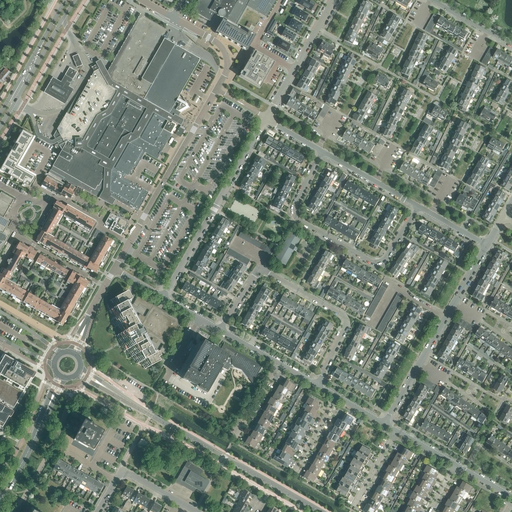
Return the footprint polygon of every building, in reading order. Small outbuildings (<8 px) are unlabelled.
[(191,10),(198,14),(209,21),(215,11),(217,13),(217,14),(219,16),(226,19),(225,21),(225,22),(235,27),(236,24),(247,6),(266,17),(276,0),(197,0),(193,9),(192,10),(191,10)] [(301,0),(299,4),(306,8),(310,11),(311,8),(313,9),(315,5),(314,4),(307,0),(301,0)] [(360,6),(369,10),(371,4),(368,2),(369,2),(364,0),(362,0),(360,4),(361,4),(360,6)] [(404,0),(401,5),(407,8),(411,0),(410,0),(404,0)] [(297,10),(294,15),(298,18),(304,21),(305,21),(307,18),(307,17),(308,15),(301,11),(302,9),(296,5),(294,8),(297,10)] [(366,16),(369,10),(360,6),(358,12),(366,16)] [(363,21),(366,16),(358,12),(355,17),(363,21)] [(390,19),(398,24),(401,18),(393,14),(391,18),(390,17),(389,19),(390,20),(390,19)] [(360,27),(363,21),(355,17),(352,23),(360,27)] [(435,25),(436,25),(439,27),(438,29),(440,30),(441,29),(446,20),(447,20),(444,18),(443,18),(441,17),(439,19),(438,18),(437,20),(436,23),(435,25)] [(292,20),(289,26),(298,32),(299,31),(300,28),(301,28),(300,28),(301,27),(300,27),(301,25),(299,24),(301,21),(294,18),(293,20),(292,20)] [(141,204),(138,202),(145,190),(124,178),(126,174),(128,175),(128,174),(131,175),(144,152),(145,153),(145,152),(151,155),(154,157),(157,159),(176,126),(173,121),(166,117),(167,116),(168,114),(169,114),(170,111),(173,113),(175,110),(180,112),(189,107),(186,103),(177,98),(178,97),(199,60),(163,40),(140,82),(136,79),(164,30),(144,19),(135,23),(128,35),(130,38),(114,65),(115,67),(110,77),(107,79),(105,80),(99,69),(96,65),(91,67),(94,72),(88,81),(69,115),(66,113),(57,130),(60,136),(55,139),(61,150),(52,166),(50,170),(65,179),(73,185),(72,186),(75,188),(75,186),(77,185),(79,186),(79,187),(98,198),(99,197),(101,200),(103,199),(104,200),(105,200),(106,200),(107,199),(107,198),(107,197),(107,196),(111,194),(138,210),(141,204)] [(387,25),(395,29),(398,24),(390,19),(390,20),(388,23),(387,23),(386,25),(387,25)] [(216,31),(215,32),(216,33),(216,32),(218,33),(231,40),(247,49),(247,50),(247,51),(248,50),(249,47),(252,42),(254,39),(256,36),(236,24),(235,27),(225,22),(225,21),(222,20),(216,31)] [(273,20),(267,30),(271,32),(276,22),(273,20)] [(445,31),(447,32),(452,23),(446,20),(441,29),(445,31)] [(352,23),(349,29),(358,33),(360,27),(352,23)] [(450,34),(452,35),(453,34),(457,26),(452,23),(447,32),(450,34)] [(387,25),(385,29),(384,28),(383,30),(384,30),(392,35),(395,29),(387,25)] [(457,26),(453,34),(452,35),(456,37),(457,38),(458,38),(463,29),(457,26)] [(285,29),(281,36),(292,42),(296,35),(285,29)] [(349,29),(347,34),(355,38),(357,35),(358,35),(359,33),(358,33),(349,29)] [(461,40),(461,41),(463,42),(463,41),(464,41),(465,38),(467,39),(470,34),(468,33),(469,32),(463,29),(458,38),(461,40)] [(382,34),(381,34),(380,36),(388,40),(392,35),(384,30),(382,34)] [(428,36),(420,32),(417,38),(425,42),(427,39),(428,39),(429,37),(428,37),(428,36)] [(347,34),(344,40),(343,43),(351,47),(354,41),(355,41),(356,39),(355,39),(355,38),(347,34)] [(414,44),(423,48),(424,44),(425,45),(426,43),(425,42),(417,38),(414,44)] [(281,40),(277,47),(281,49),(280,50),(284,51),(287,52),(289,48),(289,47),(290,45),(281,40)] [(318,45),(314,51),(318,54),(319,52),(323,54),(328,44),(322,41),(320,45),(318,45)] [(328,44),(323,54),(322,55),(328,59),(335,48),(328,44)] [(373,46),(370,44),(366,52),(372,56),(376,48),(378,46),(377,45),(377,46),(374,44),(373,46)] [(412,49),(420,53),(422,50),(423,49),(423,48),(414,44),(412,49)] [(376,48),(372,56),(378,59),(383,49),(378,46),(376,48)] [(446,52),(447,52),(455,56),(458,51),(450,46),(448,50),(447,50),(446,52)] [(409,55),(417,59),(420,53),(412,49),(409,55)] [(493,57),(498,60),(503,52),(497,49),(493,57)] [(244,67),(239,75),(243,77),(241,79),(254,86),(255,84),(259,86),(259,85),(272,63),(252,52),(248,59),(246,64),(246,65),(244,67)] [(447,52),(445,56),(444,55),(443,57),(444,58),(444,57),(452,62),(455,56),(447,52)] [(504,64),(504,63),(508,56),(503,52),(498,60),(497,63),(503,66),(504,64)] [(349,53),(345,60),(344,60),(344,62),(352,66),(355,60),(352,59),(353,56),(353,55),(349,53)] [(82,65),(78,54),(72,56),(76,67),(82,65)] [(415,65),(416,62),(417,62),(419,60),(417,59),(409,55),(406,61),(415,65)] [(440,63),(441,63),(449,67),(452,62),(444,57),(444,58),(442,61),(441,60),(440,63)] [(312,59),(308,65),(316,69),(319,64),(312,59)] [(406,61),(404,67),(412,70),(413,67),(414,68),(415,66),(414,65),(415,65),(406,61)] [(344,62),(342,66),(341,68),(342,68),(350,72),(352,66),(344,62)] [(437,68),(445,73),(449,67),(441,63),(440,63),(437,68)] [(485,68),(477,64),(474,70),(482,74),(485,68)] [(305,70),(313,75),(316,69),(308,65),(305,70)] [(409,76),(412,70),(404,67),(401,72),(405,74),(403,78),(408,80),(409,76)] [(52,77),(44,92),(64,104),(73,88),(69,86),(77,72),(68,68),(60,82),(52,77)] [(351,72),(350,72),(342,68),(339,74),(347,78),(348,78),(351,72)] [(9,76),(7,75),(10,72),(5,69),(0,74),(0,79),(3,83),(9,76)] [(302,76),(310,80),(313,75),(305,70),(302,76)] [(480,80),(482,74),(474,70),(471,76),(480,80)] [(425,81),(423,85),(429,88),(433,80),(427,77),(429,73),(425,71),(421,79),(425,81)] [(339,74),(337,77),(336,77),(335,79),(336,79),(344,83),(347,78),(339,74)] [(374,81),(380,85),(385,77),(379,74),(374,81)] [(309,82),(310,83),(311,81),(310,81),(310,80),(302,76),(299,81),(307,86),(309,82)] [(477,85),(480,80),(471,76),(469,82),(477,85)] [(380,85),(386,88),(391,80),(385,77),(380,85)] [(336,79),(334,83),(333,85),(342,89),(344,83),(336,79)] [(439,84),(433,80),(429,88),(435,92),(439,84)] [(297,85),(296,85),(295,86),(296,87),(306,93),(309,88),(307,86),(299,81),(297,85)] [(475,91),(477,85),(469,82),(466,87),(475,91)] [(500,90),(508,94),(511,89),(504,84),(500,90)] [(333,85),(332,89),(331,88),(330,90),(331,91),(339,95),(342,89),(333,85)] [(472,97),(475,91),(466,87),(464,93),(472,97)] [(412,93),(404,89),(402,93),(401,92),(400,94),(401,95),(409,98),(412,93)] [(500,90),(497,95),(505,100),(508,94),(500,90)] [(331,91),(329,94),(328,94),(327,96),(328,96),(336,100),(339,95),(331,91)] [(365,97),(373,102),(376,96),(368,92),(365,97)] [(469,103),(472,97),(464,93),(461,99),(469,103)] [(398,100),(407,104),(409,98),(401,95),(399,98),(398,100)] [(502,105),(505,100),(497,95),(494,101),(502,105)] [(328,96),(325,102),(333,106),(336,100),(328,96)] [(290,97),(285,105),(291,108),(296,100),(290,97)] [(372,104),(373,104),(374,103),(373,102),(365,97),(362,103),(370,107),(372,104)] [(465,112),(469,103),(461,99),(460,99),(458,102),(459,103),(458,105),(460,105),(458,108),(465,112)] [(301,103),(296,100),(291,108),(296,111),(301,103)] [(404,110),(407,104),(398,100),(397,104),(396,104),(395,106),(396,106),(404,110)] [(301,103),(296,111),(302,114),(306,107),(301,103)] [(370,107),(362,103),(359,108),(367,113),(370,107)] [(393,112),(401,116),(404,110),(396,106),(394,110),(393,109),(392,111),(393,112)] [(436,106),(430,116),(436,119),(437,117),(442,109),(436,106)] [(307,118),(312,110),(306,107),(302,114),(307,118)] [(359,108),(356,113),(364,118),(367,113),(359,108)] [(448,113),(442,109),(437,117),(444,121),(445,120),(446,121),(447,119),(445,118),(448,113)] [(479,117),(486,120),(490,112),(484,109),(479,117)] [(317,113),(312,110),(307,118),(313,121),(317,113)] [(491,110),(490,112),(486,120),(492,124),(496,116),(497,113),(495,112),(495,113),(491,110)] [(393,112),(391,115),(390,117),(398,121),(401,116),(393,112)] [(364,118),(356,113),(353,119),(360,124),(362,121),(364,122),(366,119),(364,118)] [(388,123),(396,127),(398,121),(390,117),(389,121),(388,121),(387,123),(388,123)] [(458,127),(466,131),(469,125),(461,121),(459,125),(458,124),(457,126),(458,127)] [(384,128),(385,129),(393,133),(396,127),(388,123),(386,127),(385,126),(384,128)] [(432,131),(433,132),(434,130),(433,129),(434,129),(433,129),(425,124),(422,130),(431,135),(432,131)] [(184,130),(179,127),(175,134),(180,137),(184,130)] [(463,136),(466,131),(458,127),(456,130),(455,130),(454,132),(455,132),(463,136)] [(382,135),(390,138),(393,133),(385,129),(382,135)] [(1,168),(6,171),(4,173),(29,187),(35,177),(17,166),(34,137),(23,130),(1,168)] [(342,138),(348,141),(352,133),(347,130),(342,138)] [(422,130),(419,135),(427,140),(429,137),(430,137),(431,135),(430,135),(431,135),(422,130)] [(453,138),(452,138),(461,142),(463,136),(455,132),(454,136),(453,136),(452,138),(453,138)] [(348,141),(353,144),(358,136),(352,133),(348,141)] [(419,135),(416,141),(424,145),(426,142),(427,143),(428,141),(427,140),(419,135)] [(264,144),(269,147),(274,139),(268,136),(267,139),(265,138),(263,142),(264,143),(264,144)] [(353,144),(359,147),(363,139),(358,136),(353,144)] [(461,142),(452,138),(451,142),(450,141),(449,143),(450,144),(458,148),(461,142)] [(493,151),(494,149),(498,141),(492,138),(488,146),(487,148),(493,151)] [(274,139),(269,147),(275,150),(279,142),(274,139)] [(369,142),(363,139),(359,147),(364,150),(369,142)] [(275,150),(280,153),(284,145),(284,144),(279,141),(279,142),(275,150)] [(416,141),(413,146),(421,151),(423,148),(424,148),(425,146),(424,146),(424,145),(416,141)] [(499,141),(498,141),(494,149),(500,153),(505,144),(499,141)] [(374,145),(369,142),(364,150),(370,153),(370,152),(374,146),(374,145)] [(447,149),(455,153),(458,148),(450,144),(448,147),(447,147),(446,149),(447,149)] [(284,145),(280,153),(285,155),(289,148),(284,145)] [(421,151),(413,146),(410,152),(418,156),(421,151)] [(294,151),(289,148),(285,155),(290,158),(294,151)] [(452,159),(455,153),(447,149),(445,153),(444,155),(452,159)] [(290,158),(295,161),(299,154),(294,151),(290,158)] [(305,157),(299,154),(295,161),(301,164),(305,157)] [(442,161),(450,165),(452,159),(444,155),(443,159),(442,158),(441,160),(442,161)] [(254,161),(261,166),(264,160),(257,156),(254,161)] [(490,165),(492,162),(490,161),(482,156),(479,162),(486,166),(488,164),(490,165)] [(261,166),(254,161),(251,167),(258,171),(261,166)] [(398,169),(405,173),(409,165),(402,161),(398,169)] [(447,171),(450,165),(442,161),(440,164),(439,164),(438,166),(439,166),(439,167),(444,169),(443,170),(446,172),(447,171)] [(486,166),(479,162),(475,167),(483,172),(486,166)] [(405,173),(410,176),(415,168),(409,165),(405,173)] [(260,172),(258,171),(251,167),(248,172),(257,177),(260,172)] [(483,172),(475,167),(472,173),(480,177),(483,172)] [(410,176),(416,179),(420,172),(415,168),(410,176)] [(76,189),(75,188),(72,186),(73,185),(65,179),(50,170),(48,174),(45,173),(43,175),(46,177),(40,187),(56,196),(57,194),(60,196),(61,194),(65,197),(65,198),(67,199),(67,198),(70,200),(76,189)] [(336,175),(329,171),(326,176),(333,180),(336,175)] [(252,181),(254,182),(257,177),(248,172),(245,177),(252,181)] [(416,179),(421,182),(426,175),(420,172),(416,179)] [(472,173),(469,178),(477,183),(480,177),(472,173)] [(288,174),(285,180),(293,183),(295,178),(288,174)] [(427,187),(428,185),(430,182),(431,180),(432,179),(431,178),(426,175),(421,182),(421,183),(427,187)] [(503,180),(504,181),(511,185),(511,184),(511,178),(507,175),(505,179),(504,179),(503,180)] [(325,178),(324,177),(322,181),(323,181),(330,185),(333,180),(326,176),(325,178)] [(245,177),(242,182),(249,187),(252,181),(245,177)] [(474,188),(477,183),(469,178),(466,184),(474,188)] [(293,183),(285,180),(282,185),(290,189),(293,183)] [(330,185),(323,181),(320,186),(327,191),(330,185)] [(504,181),(502,184),(501,184),(500,186),(501,186),(500,186),(508,191),(511,185),(504,181)] [(246,192),(249,187),(242,182),(241,182),(238,187),(242,190),(241,192),(247,195),(248,193),(246,192)] [(348,182),(343,189),(349,192),(353,185),(348,182)] [(486,190),(488,192),(491,187),(494,189),(496,186),(491,183),(486,190)] [(280,190),(287,194),(290,189),(282,185),(280,190)] [(358,188),(353,185),(349,192),(352,194),(351,196),(353,197),(358,188)] [(327,191),(320,186),(317,192),(324,196),(327,191)] [(363,191),(358,188),(353,197),(358,200),(359,198),(363,191)] [(285,199),(287,194),(280,190),(277,189),(275,194),(285,199)] [(148,192),(145,190),(138,202),(141,204),(148,192)] [(498,190),(496,194),(496,193),(494,195),(495,195),(503,200),(506,194),(498,190)] [(359,198),(364,201),(369,194),(363,191),(359,198)] [(3,218),(7,212),(14,199),(1,192),(0,193),(0,252),(5,244),(12,232),(6,228),(10,222),(3,218)] [(317,192),(314,197),(321,201),(324,196),(317,192)] [(272,200),(274,201),(282,205),(285,199),(275,194),(272,200)] [(374,196),(369,194),(364,201),(369,204),(374,196)] [(457,196),(459,197),(456,202),(462,206),(466,198),(460,194),(459,196),(458,195),(457,196)] [(491,200),(492,201),(500,205),(503,200),(495,195),(493,199),(492,199),(491,200)] [(379,200),(374,196),(369,204),(375,207),(379,200)] [(321,201),(314,197),(311,202),(318,206),(321,201)] [(466,198),(462,206),(468,209),(471,204),(473,205),(473,204),(472,203),(472,201),(466,198)] [(271,203),(269,208),(274,211),(275,208),(279,210),(282,205),(274,201),(273,204),(271,203)] [(310,201),(306,208),(309,211),(310,209),(313,210),(315,212),(317,209),(319,210),(321,208),(318,206),(311,202),(310,201)] [(492,201),(490,204),(489,204),(488,206),(489,206),(497,211),(500,205),(492,201)] [(44,223),(53,229),(56,224),(57,225),(64,214),(65,214),(63,217),(66,218),(65,220),(71,223),(71,221),(76,224),(76,226),(78,227),(77,228),(88,235),(86,238),(84,237),(84,236),(82,235),(81,237),(87,241),(97,223),(95,222),(67,206),(68,205),(67,204),(65,207),(61,204),(59,203),(56,202),(55,204),(54,205),(51,210),(48,215),(45,220),(44,223)] [(391,206),(388,211),(395,216),(398,210),(395,208),(391,206)] [(485,211),(486,212),(494,216),(497,211),(489,206),(487,210),(486,209),(485,211)] [(392,221),(395,216),(388,211),(385,217),(392,221)] [(484,215),(483,215),(482,217),(487,220),(485,222),(489,224),(490,222),(494,216),(486,212),(484,215)] [(110,213),(107,218),(104,223),(111,227),(109,230),(120,236),(122,233),(124,232),(123,230),(127,224),(126,222),(110,213)] [(328,216),(324,223),(329,227),(333,219),(328,216)] [(389,226),(392,221),(385,217),(382,222),(389,226)] [(221,218),(218,223),(226,227),(227,224),(230,226),(232,222),(228,219),(227,221),(221,218)] [(338,222),(333,219),(329,227),(334,229),(338,222)] [(339,221),(338,222),(334,229),(339,232),(344,225),(341,224),(342,222),(339,221)] [(382,222),(379,227),(386,231),(389,226),(382,222)] [(37,238),(36,241),(38,242),(40,243),(44,246),(50,249),(54,251),(57,253),(62,243),(53,238),(54,237),(47,233),(48,232),(50,234),(53,229),(44,223),(42,225),(41,228),(40,227),(38,230),(41,232),(38,236),(37,237),(37,238)] [(223,233),(223,232),(226,227),(218,223),(215,228),(223,233)] [(422,224),(420,223),(416,230),(418,231),(421,233),(420,235),(422,236),(423,234),(428,227),(422,224)] [(349,228),(344,225),(339,232),(344,235),(349,228)] [(383,237),(386,231),(379,227),(377,230),(375,229),(374,231),(376,232),(383,237)] [(428,227),(423,234),(429,237),(433,230),(428,227)] [(225,234),(223,232),(223,233),(215,228),(212,234),(220,238),(221,235),(224,236),(225,234)] [(344,235),(350,238),(354,231),(349,228),(344,235)] [(89,259),(85,257),(83,255),(78,265),(80,266),(79,268),(82,269),(85,271),(87,268),(91,270),(91,271),(92,272),(93,271),(96,273),(97,271),(98,270),(100,265),(104,260),(106,255),(110,250),(113,245),(114,242),(107,237),(108,236),(97,229),(96,231),(92,236),(95,238),(98,233),(104,236),(89,262),(87,261),(89,259)] [(355,229),(354,231),(350,238),(355,241),(361,232),(355,229)] [(433,230),(429,237),(434,240),(438,233),(433,230)] [(285,266),(293,250),(296,252),(297,249),(295,248),(301,237),(290,231),(274,260),(285,266)] [(380,242),(383,237),(376,232),(373,237),(380,242)] [(439,243),(443,236),(438,233),(434,240),(437,242),(436,244),(438,246),(439,243)] [(81,242),(82,240),(71,234),(69,237),(71,238),(72,237),(81,242)] [(211,240),(209,243),(217,247),(219,244),(217,243),(220,238),(212,234),(209,239),(211,240)] [(444,246),(448,239),(443,236),(439,243),(444,246)] [(377,247),(380,242),(373,237),(370,243),(372,244),(371,247),(375,250),(377,247)] [(448,239),(444,246),(449,249),(453,242),(448,239)] [(57,253),(56,254),(59,256),(60,255),(63,256),(65,258),(67,259),(73,249),(70,248),(72,246),(66,242),(64,245),(62,243),(57,253)] [(413,245),(409,242),(406,247),(413,252),(415,254),(419,249),(416,247),(413,245)] [(453,242),(449,249),(454,252),(454,253),(456,254),(458,250),(456,249),(459,245),(453,242)] [(14,255),(21,258),(22,259),(25,254),(28,255),(26,258),(29,260),(32,261),(37,251),(29,247),(28,248),(24,246),(24,245),(22,244),(22,245),(19,243),(18,245),(17,247),(14,251),(13,253),(13,254),(14,255)] [(203,250),(210,254),(213,249),(216,250),(217,247),(209,243),(207,246),(205,244),(204,246),(205,247),(203,250)] [(413,252),(406,247),(403,252),(410,257),(413,252)] [(72,262),(76,264),(78,265),(83,255),(73,249),(67,259),(70,260),(69,262),(72,264),(72,262)] [(498,249),(493,257),(501,262),(503,258),(505,260),(508,255),(498,249)] [(200,255),(207,259),(210,254),(203,250),(200,255)] [(333,255),(325,250),(322,256),(330,260),(333,255)] [(403,252),(399,257),(406,262),(410,257),(403,252)] [(230,256),(228,255),(226,253),(222,261),(224,262),(226,263),(230,256)] [(6,270),(12,274),(21,258),(14,255),(12,259),(10,259),(10,260),(9,260),(9,259),(8,259),(7,260),(7,261),(7,262),(8,263),(7,264),(9,265),(6,270)] [(45,258),(40,255),(36,262),(41,265),(45,258)] [(204,265),(204,264),(207,259),(200,255),(197,260),(204,265)] [(330,260),(322,256),(319,261),(327,265),(328,262),(330,264),(332,261),(330,260)] [(399,257),(396,262),(403,267),(406,262),(399,257)] [(501,262),(493,257),(490,263),(496,266),(498,267),(501,262)] [(49,260),(45,258),(41,265),(45,267),(49,260)] [(440,258),(437,264),(445,269),(448,263),(440,258)] [(49,260),(45,267),(50,270),(55,262),(53,261),(52,262),(49,260)] [(205,268),(207,266),(204,264),(204,265),(197,260),(194,266),(201,270),(203,267),(205,268)] [(346,260),(341,268),(347,271),(351,263),(346,260)] [(327,265),(319,261),(316,266),(324,270),(325,267),(328,269),(329,266),(327,265)] [(57,263),(55,262),(50,270),(55,273),(59,266),(57,264),(57,263)] [(403,267),(396,262),(395,262),(392,267),(393,267),(400,272),(403,274),(406,269),(403,267)] [(236,268),(243,273),(246,268),(239,263),(236,268)] [(356,266),(351,263),(347,271),(352,274),(356,266)] [(498,267),(496,266),(490,263),(487,268),(495,273),(498,267)] [(442,274),(445,269),(437,264),(434,270),(442,274)] [(55,273),(59,275),(63,268),(59,266),(55,273)] [(194,266),(191,271),(198,275),(201,270),(194,266)] [(313,271),(321,276),(324,270),(316,266),(313,271)] [(352,274),(357,277),(361,269),(356,266),(352,274)] [(230,272),(239,278),(243,273),(236,268),(234,267),(230,272)] [(396,277),(400,272),(393,267),(389,272),(394,276),(396,277)] [(16,286),(5,280),(6,278),(9,279),(12,274),(6,270),(2,268),(1,271),(0,272),(0,289),(2,291),(8,294),(11,296),(16,286)] [(63,268),(59,275),(58,277),(61,278),(62,277),(64,278),(68,271),(63,268)] [(487,268),(484,274),(492,278),(495,273),(487,268)] [(367,272),(361,269),(357,277),(356,278),(361,281),(363,279),(367,272)] [(442,274),(434,270),(431,275),(439,280),(442,274)] [(72,271),(67,281),(70,283),(72,284),(74,282),(76,283),(66,300),(76,305),(78,301),(81,296),(84,291),(87,287),(88,285),(89,283),(86,281),(86,280),(85,279),(84,280),(80,278),(80,276),(72,271)] [(318,281),(321,276),(313,271),(310,276),(318,281)] [(229,278),(236,283),(239,278),(230,272),(227,277),(229,278)] [(372,275),(367,272),(363,279),(368,282),(372,275)] [(436,285),(439,280),(431,275),(429,274),(426,279),(428,281),(436,285)] [(484,274),(481,279),(489,284),(491,280),(493,282),(494,280),(492,278),(484,274)] [(377,278),(372,275),(368,282),(373,285),(377,278)] [(309,285),(314,288),(315,286),(317,283),(319,284),(320,282),(318,281),(310,276),(307,282),(310,283),(309,285)] [(229,278),(226,283),(233,288),(236,283),(229,278)] [(340,283),(341,281),(336,278),(334,281),(326,295),(332,298),(336,291),(333,289),(337,282),(340,283)] [(383,281),(377,278),(373,285),(378,288),(383,281)] [(489,284),(481,279),(478,285),(486,289),(489,284)] [(190,284),(185,281),(182,286),(183,286),(181,290),(186,293),(191,285),(190,285),(190,284)] [(433,290),(436,285),(428,281),(425,286),(433,290)] [(33,285),(44,292),(45,290),(34,283),(33,285)] [(229,293),(233,288),(226,283),(222,288),(229,293)] [(196,288),(191,285),(186,293),(192,295),(196,288)] [(478,285),(475,290),(482,295),(486,289),(478,285)] [(13,297),(18,300),(21,302),(23,303),(29,294),(21,289),(16,286),(11,296),(13,297)] [(429,296),(433,290),(425,286),(421,292),(429,296)] [(262,287),(259,292),(267,297),(270,291),(262,287)] [(192,295),(197,298),(201,291),(196,288),(192,295)] [(336,291),(332,298),(337,301),(341,294),(338,292),(339,290),(337,288),(336,291)] [(66,292),(62,290),(58,297),(60,298),(63,293),(64,294),(66,292)] [(482,295),(475,290),(471,296),(482,302),(485,296),(482,295)] [(138,363),(142,361),(146,369),(147,368),(157,363),(158,362),(161,361),(160,360),(159,357),(161,356),(159,351),(153,354),(145,339),(142,341),(140,336),(140,335),(142,336),(146,339),(148,336),(151,331),(150,330),(147,335),(144,334),(147,329),(144,330),(143,328),(142,327),(138,329),(138,332),(135,326),(138,325),(126,302),(133,299),(128,291),(124,293),(112,299),(116,307),(109,310),(113,318),(112,319),(116,327),(118,326),(121,333),(118,335),(120,339),(122,338),(123,339),(123,341),(123,342),(124,343),(125,343),(126,345),(124,346),(126,350),(128,349),(132,357),(134,356),(136,360),(137,362),(138,363)] [(206,294),(201,291),(197,298),(202,301),(206,294)] [(259,292),(256,298),(264,302),(266,303),(269,298),(267,297),(259,292)] [(273,297),(272,300),(275,301),(277,303),(280,297),(281,295),(278,293),(277,295),(275,298),(273,297)] [(34,309),(39,300),(34,296),(29,294),(23,303),(26,305),(31,308),(34,309)] [(202,301),(207,304),(211,297),(206,294),(202,301)] [(341,294),(337,301),(342,304),(346,297),(341,294)] [(346,297),(342,304),(347,307),(351,300),(353,297),(347,294),(346,297)] [(278,304),(283,307),(288,299),(282,296),(278,304)] [(490,307),(495,310),(500,302),(497,300),(498,298),(496,296),(490,307)] [(217,300),(211,297),(207,304),(212,307),(217,300)] [(261,307),(264,302),(256,298),(253,303),(261,307)] [(283,307),(289,310),(293,302),(288,299),(283,307)] [(59,324),(60,324),(62,326),(64,322),(65,323),(66,321),(65,321),(66,319),(68,316),(69,317),(71,315),(72,312),(75,307),(76,305),(66,300),(61,309),(64,311),(62,313),(39,300),(34,309),(36,311),(39,312),(44,315),(49,318),(54,321),(59,324)] [(217,300),(212,307),(218,310),(220,307),(222,308),(224,304),(222,303),(217,300)] [(351,300),(347,307),(352,310),(356,302),(351,300)] [(289,310),(294,313),(298,305),(293,302),(289,310)] [(352,310),(358,312),(362,305),(356,302),(352,310)] [(505,305),(500,302),(495,310),(501,313),(505,305)] [(250,308),(258,312),(261,307),(253,303),(250,308)] [(295,316),(298,318),(299,316),(303,308),(298,305),(294,313),(296,314),(295,316)] [(362,305),(358,312),(363,316),(367,308),(362,305)] [(501,313),(506,316),(511,308),(505,305),(501,313)] [(414,306),(410,311),(418,316),(421,310),(414,306)] [(258,312),(250,308),(247,313),(255,318),(258,312)] [(299,316),(304,319),(308,311),(303,308),(299,316)] [(308,311),(304,319),(309,322),(314,314),(308,311)] [(415,321),(418,316),(410,311),(407,317),(415,321)] [(255,318),(247,313),(244,318),(252,323),(252,322),(255,318)] [(407,317),(404,322),(412,327),(415,321),(407,317)] [(243,318),(240,323),(244,326),(243,327),(248,330),(251,325),(253,326),(253,325),(254,324),(252,322),(252,323),(244,318),(243,318)] [(322,326),(330,331),(333,325),(325,320),(322,326)] [(409,332),(412,327),(404,322),(401,328),(409,332)] [(456,323),(452,329),(460,333),(464,328),(463,328),(461,326),(458,325),(456,323)] [(360,324),(357,330),(365,333),(367,335),(370,328),(367,326),(366,327),(360,324)] [(318,332),(326,336),(330,331),(322,326),(318,332)] [(264,327),(260,335),(266,338),(270,330),(264,327)] [(475,335),(480,338),(485,331),(480,327),(475,335)] [(270,330),(266,338),(271,341),(275,333),(276,331),(271,328),(270,330)] [(401,328),(398,333),(406,338),(409,332),(401,328)] [(460,333),(452,329),(449,334),(457,339),(460,333)] [(354,335),(362,339),(365,333),(357,330),(354,335)] [(490,335),(485,331),(480,338),(485,342),(490,335)] [(326,336),(318,332),(315,338),(323,342),(326,336)] [(280,336),(275,333),(271,341),(276,344),(280,336)] [(403,343),(406,338),(398,333),(395,339),(403,343)] [(280,336),(276,344),(281,347),(285,339),(287,337),(282,334),(280,336)] [(454,344),(457,339),(449,334),(446,340),(454,344)] [(362,339),(354,335),(352,340),(359,344),(360,344),(362,339)] [(496,338),(490,335),(485,342),(490,346),(496,338)] [(285,339),(281,347),(286,350),(292,340),(287,337),(285,339)] [(292,340),(286,350),(292,353),(298,341),(293,338),(292,340)] [(315,338),(312,343),(320,348),(323,342),(315,338)] [(501,342),(496,338),(490,346),(496,349),(501,342)] [(359,344),(352,340),(349,346),(357,349),(359,350),(362,345),(360,344),(359,344)] [(451,350),(454,344),(446,340),(443,345),(451,350)] [(220,350),(204,341),(182,378),(207,393),(221,368),(228,372),(232,364),(234,367),(242,370),(248,378),(249,376),(255,379),(262,367),(223,345),(220,350)] [(393,342),(390,348),(397,352),(401,347),(393,342)] [(501,342),(496,349),(501,353),(506,345),(501,342)] [(317,354),(320,348),(312,343),(309,349),(317,354)] [(448,355),(451,350),(443,345),(440,351),(448,355)] [(506,345),(501,353),(506,356),(511,349),(506,345)] [(347,351),(354,355),(356,352),(358,353),(359,350),(357,349),(349,346),(347,351)] [(397,352),(390,348),(386,353),(394,358),(397,352)] [(309,349),(305,355),(313,359),(317,354),(309,349)] [(352,360),(354,355),(347,351),(344,357),(352,360)] [(445,361),(448,355),(440,351),(437,356),(445,361)] [(391,363),(394,358),(386,353),(383,359),(391,363)] [(0,425),(2,427),(9,416),(12,411),(12,410),(24,389),(29,381),(30,379),(31,378),(32,375),(34,372),(33,372),(30,370),(22,365),(16,362),(14,360),(10,359),(7,357),(5,356),(5,355),(1,361),(1,362),(0,363),(0,425)] [(302,360),(302,361),(310,365),(313,359),(305,355),(302,360)] [(388,369),(391,363),(383,359),(380,364),(388,369)] [(455,367),(461,370),(465,362),(460,359),(455,367)] [(461,370),(466,373),(471,365),(465,362),(461,370)] [(472,362),(471,365),(466,373),(472,376),(476,368),(473,367),(475,364),(472,362)] [(380,364),(377,370),(385,374),(388,369),(380,364)] [(477,366),(476,368),(472,376),(477,379),(481,372),(483,370),(477,366)] [(333,376),(338,379),(343,371),(337,368),(333,376)] [(377,370),(374,375),(382,380),(385,374),(377,370)] [(338,379),(344,382),(348,375),(343,371),(338,379)] [(487,375),(481,372),(477,379),(483,383),(487,375)] [(354,378),(348,375),(344,382),(349,386),(354,378)] [(501,375),(497,382),(504,386),(508,379),(501,375)] [(359,381),(354,378),(349,386),(355,389),(359,381)] [(385,383),(375,378),(374,380),(380,383),(379,384),(383,387),(385,383)] [(278,385),(279,385),(288,390),(290,392),(294,385),(285,380),(284,383),(282,382),(282,383),(280,382),(278,385)] [(365,384),(359,381),(355,389),(360,392),(365,384)] [(504,386),(497,382),(493,389),(501,393),(504,386)] [(370,387),(365,384),(360,392),(366,395),(370,387)] [(422,384),(418,390),(426,394),(428,391),(430,392),(431,390),(430,388),(429,388),(427,387),(424,385),(422,384)] [(273,390),(275,392),(284,397),(288,390),(279,385),(278,388),(276,387),(276,388),(274,387),(273,390)] [(376,390),(370,387),(366,395),(371,398),(376,390)] [(441,395),(446,398),(451,392),(445,388),(444,387),(442,390),(443,391),(441,395)] [(423,400),(426,394),(418,390),(415,395),(423,400)] [(281,404),(284,397),(275,392),(274,394),(273,394),(272,395),(271,394),(269,397),(270,398),(280,403),(281,404)] [(451,402),(456,395),(451,392),(446,398),(449,400),(447,402),(450,404),(451,402)] [(420,405),(423,400),(415,395),(412,400),(420,405)] [(461,399),(456,395),(451,402),(456,406),(461,399)] [(276,410),(280,403),(270,398),(269,400),(268,399),(267,401),(266,400),(264,402),(267,404),(276,410)] [(318,403),(308,398),(305,404),(307,405),(316,411),(317,411),(319,408),(317,407),(318,406),(316,405),(318,403)] [(461,409),(466,402),(461,399),(456,406),(461,409)] [(417,411),(420,405),(412,400),(409,406),(417,411)] [(471,406),(466,402),(461,409),(464,411),(463,413),(466,414),(467,413),(471,406)] [(260,409),(264,411),(272,416),(276,410),(267,404),(265,407),(264,406),(263,407),(262,406),(260,409)] [(315,413),(316,411),(307,405),(303,412),(312,417),(315,419),(316,416),(315,415),(316,414),(315,413)] [(409,406),(406,411),(414,416),(417,411),(409,406)] [(471,406),(467,413),(472,416),(476,410),(471,406)] [(511,408),(507,406),(504,411),(503,412),(504,413),(510,417),(511,413),(511,408)] [(472,416),(477,420),(482,413),(476,410),(472,416)] [(273,417),(272,416),(264,411),(263,414),(261,413),(261,414),(259,413),(258,416),(260,418),(269,423),(273,417)] [(410,423),(414,416),(406,411),(403,417),(406,419),(405,421),(410,423)] [(311,420),(312,417),(303,412),(299,418),(307,423),(311,425),(313,422),(312,421),(312,420),(311,420)] [(511,417),(510,417),(504,413),(503,412),(499,419),(506,423),(509,419),(511,420),(511,418),(511,417)] [(487,417),(482,413),(477,420),(480,422),(479,424),(483,426),(487,420),(485,419),(487,417)] [(350,426),(353,419),(344,414),(342,416),(341,415),(339,416),(338,419),(347,424),(350,426)] [(256,420),(254,423),(255,424),(265,429),(266,430),(269,423),(260,418),(259,420),(258,420),(257,421),(256,420)] [(298,418),(294,424),(304,430),(307,431),(308,428),(307,428),(307,426),(306,425),(307,423),(299,418),(298,418)] [(425,420),(421,427),(426,431),(430,423),(427,422),(429,419),(426,418),(425,420)] [(344,431),(347,424),(338,419),(337,422),(335,421),(335,422),(333,421),(332,424),(334,426),(344,431)] [(95,451),(98,447),(96,445),(104,431),(85,420),(80,428),(74,439),(77,441),(80,442),(82,444),(85,445),(87,446),(90,448),(93,449),(95,451)] [(436,427),(430,423),(426,431),(432,434),(436,427)] [(261,435),(265,429),(255,424),(254,426),(253,425),(252,427),(251,426),(249,428),(253,431),(261,435)] [(302,432),(304,430),(294,424),(291,431),(292,432),(301,437),(303,438),(304,435),(303,434),(304,433),(302,432)] [(340,438),(344,431),(334,426),(333,428),(332,427),(331,428),(330,428),(328,431),(329,432),(339,437),(340,438)] [(432,434),(437,437),(441,430),(436,427),(432,434)] [(437,437),(442,440),(447,433),(441,430),(437,437)] [(262,436),(261,435),(253,431),(252,433),(250,432),(249,434),(248,433),(246,436),(248,437),(257,442),(258,443),(262,436)] [(292,432),(288,438),(297,443),(300,445),(302,442),(300,441),(301,440),(300,439),(301,437),(292,432)] [(325,433),(323,437),(326,438),(335,443),(339,437),(329,432),(328,434),(327,433),(326,434),(325,433)] [(442,440),(448,443),(452,436),(447,433),(442,440)] [(69,443),(72,438),(66,434),(62,443),(68,446),(69,443)] [(461,438),(460,441),(470,447),(474,440),(467,436),(465,440),(461,438)] [(491,436),(486,442),(491,446),(496,439),(491,436)] [(243,439),(241,442),(254,449),(257,442),(248,437),(247,439),(245,438),(245,440),(243,439)] [(296,446),(297,443),(288,438),(284,445),(292,449),(296,451),(298,448),(297,447),(297,446),(296,446)] [(331,450),(335,443),(326,438),(325,440),(323,439),(323,440),(321,440),(319,443),(323,445),(331,450)] [(501,443),(496,439),(491,446),(497,450),(501,443)] [(460,441),(458,443),(462,445),(459,449),(466,454),(470,447),(460,441)] [(497,450),(502,453),(506,446),(501,443),(497,450)] [(292,449),(284,445),(283,444),(279,450),(281,451),(290,456),(291,457),(293,454),(292,453),(293,452),(291,452),(292,449)] [(319,447),(317,450),(319,452),(329,457),(333,450),(331,450),(323,445),(322,447),(320,447),(320,448),(319,447)] [(362,446),(359,452),(367,457),(371,459),(372,456),(371,455),(372,454),(370,454),(372,451),(362,446)] [(502,453),(507,457),(511,450),(506,446),(502,453)] [(399,450),(397,453),(398,453),(407,458),(409,460),(413,453),(404,448),(402,450),(401,449),(400,451),(399,450)] [(273,459),(287,468),(291,461),(289,460),(290,459),(289,459),(290,456),(281,451),(279,454),(278,454),(276,455),(275,456),(273,459)] [(325,464),(329,457),(319,452),(318,454),(317,453),(316,454),(315,453),(313,457),(314,457),(324,463),(325,464)] [(367,460),(365,459),(367,457),(359,452),(357,452),(354,458),(363,463),(366,465),(367,462),(366,461),(367,460)] [(403,465),(407,458),(398,453),(396,455),(395,455),(394,455),(393,455),(391,458),(394,460),(403,465)] [(320,469),(324,463),(314,457),(313,460),(312,459),(311,460),(310,459),(308,462),(312,465),(320,469)] [(350,465),(351,465),(360,471),(362,472),(364,468),(363,468),(363,467),(362,466),(363,463),(354,458),(350,465)] [(63,462),(59,459),(53,469),(58,472),(63,462)] [(400,471),(403,465),(394,460),(393,462),(391,461),(391,462),(389,461),(387,464),(390,466),(398,471),(400,471)] [(68,465),(63,462),(58,472),(62,474),(68,465)] [(184,466),(181,472),(175,482),(193,492),(196,489),(203,493),(209,482),(200,476),(203,471),(187,462),(184,467),(184,466)] [(62,474),(67,477),(72,467),(68,465),(62,474)] [(305,470),(307,471),(316,476),(318,476),(321,470),(320,469),(312,465),(310,467),(309,466),(308,467),(307,466),(305,470)] [(359,473),(360,471),(351,465),(347,472),(357,477),(359,479),(361,476),(360,475),(360,474),(359,473)] [(437,471),(427,465),(423,472),(426,474),(435,479),(437,476),(436,475),(437,474),(435,473),(437,471)] [(394,477),(398,471),(390,466),(389,468),(387,467),(386,468),(384,467),(383,471),(386,472),(394,477)] [(76,470),(72,467),(67,477),(71,479),(76,470)] [(71,479),(76,482),(81,472),(76,470),(71,479)] [(313,482),(316,476),(307,471),(306,473),(304,472),(304,473),(303,472),(301,476),(313,482)] [(79,486),(80,484),(85,475),(81,472),(76,482),(74,484),(79,486)] [(347,472),(344,478),(352,483),(356,485),(357,482),(356,481),(357,480),(355,480),(357,477),(347,472)] [(379,477),(383,479),(391,484),(394,477),(386,472),(385,475),(383,474),(382,475),(381,474),(379,477)] [(426,474),(422,480),(431,485),(434,487),(436,483),(434,483),(435,482),(433,481),(435,479),(426,474)] [(90,477),(85,475),(80,484),(84,487),(90,477)] [(94,480),(90,477),(84,487),(89,489),(94,480)] [(339,484),(340,485),(349,490),(351,491),(353,488),(351,487),(352,486),(350,485),(352,483),(344,478),(342,478),(339,484)] [(392,484),(391,484),(383,479),(381,481),(380,481),(379,482),(378,481),(376,484),(379,485),(388,491),(392,484)] [(89,489),(93,492),(99,483),(94,480),(89,489)] [(430,487),(431,485),(422,480),(419,487),(426,491),(430,493),(432,490),(430,489),(431,488),(430,487)] [(460,484),(458,483),(457,487),(466,492),(468,494),(472,487),(463,481),(461,484),(460,483),(460,484)] [(93,492),(98,495),(103,485),(99,483),(93,492)] [(348,492),(349,490),(340,485),(336,491),(348,498),(350,495),(349,494),(349,493),(348,492)] [(385,497),(388,491),(379,485),(377,488),(376,487),(375,488),(374,487),(372,490),(375,492),(383,497),(385,497)] [(417,486),(413,492),(423,497),(425,499),(427,496),(425,495),(426,494),(425,493),(426,491),(419,487),(417,486)] [(133,491),(127,487),(121,497),(124,499),(125,497),(129,499),(133,491)] [(463,499),(466,492),(457,487),(456,489),(454,489),(454,490),(452,489),(451,492),(453,493),(463,499)] [(242,489),(239,494),(247,499),(249,496),(249,497),(250,496),(251,497),(253,495),(242,489)] [(369,493),(368,496),(371,499),(380,503),(383,497),(375,492),(373,494),(372,493),(371,494),(369,493)] [(422,500),(421,500),(423,497),(413,492),(409,499),(411,500),(420,504),(421,505),(423,502),(422,501),(422,500)] [(459,505),(463,499),(453,493),(452,496),(451,495),(450,496),(448,495),(447,498),(448,499),(458,505),(459,505)] [(138,494),(133,503),(135,505),(136,503),(139,505),(144,497),(138,494)] [(246,501),(247,499),(239,494),(237,497),(235,496),(234,497),(239,500),(247,505),(248,503),(246,502),(246,501)] [(150,500),(144,497),(139,505),(143,507),(142,509),(144,510),(150,500)] [(367,500),(365,504),(367,505),(376,510),(378,511),(380,510),(382,505),(382,504),(381,504),(380,503),(371,499),(370,501),(369,500),(368,501),(367,500)] [(454,511),(458,505),(448,499),(447,502),(446,501),(445,502),(444,501),(442,504),(445,506),(454,511)] [(239,500),(237,505),(247,511),(248,509),(246,508),(247,508),(246,507),(247,505),(239,500)] [(411,500),(407,506),(416,511),(418,511),(420,510),(419,509),(420,508),(418,507),(420,504),(411,500)] [(158,511),(161,507),(155,503),(149,511),(158,511)]
